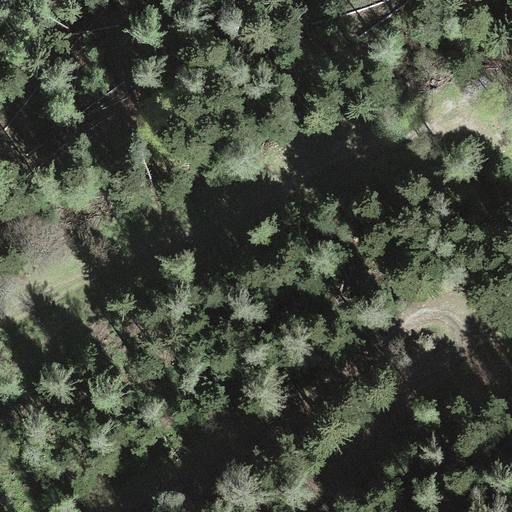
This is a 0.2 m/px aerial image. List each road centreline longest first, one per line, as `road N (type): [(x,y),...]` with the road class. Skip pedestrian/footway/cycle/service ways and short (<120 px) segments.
road 1 (track): [(324,511),(458,346),(458,322),(434,307),(270,425),(113,511)]
road 2 (track): [(0,309),(100,259),(241,206),(321,150),(409,143),(427,156),(434,178)]
